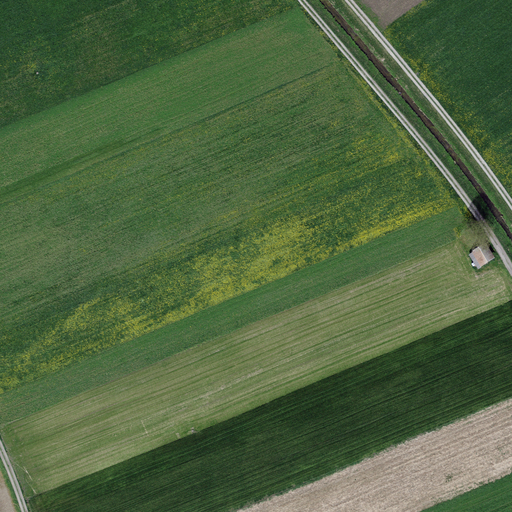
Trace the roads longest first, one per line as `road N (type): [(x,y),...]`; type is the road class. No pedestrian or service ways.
road 1 (track): [(511,267),(443,168),(300,0)]
road 2 (track): [(348,0),(511,206)]
